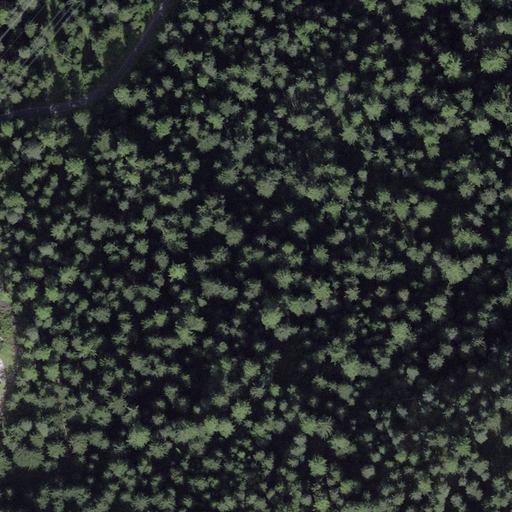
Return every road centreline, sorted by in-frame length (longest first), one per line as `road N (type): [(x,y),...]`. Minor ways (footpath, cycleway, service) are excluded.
road 1 (track): [(285,511),(372,385),(470,303),(505,269),(511,250)]
road 2 (track): [(0,118),(100,92),(167,0)]
